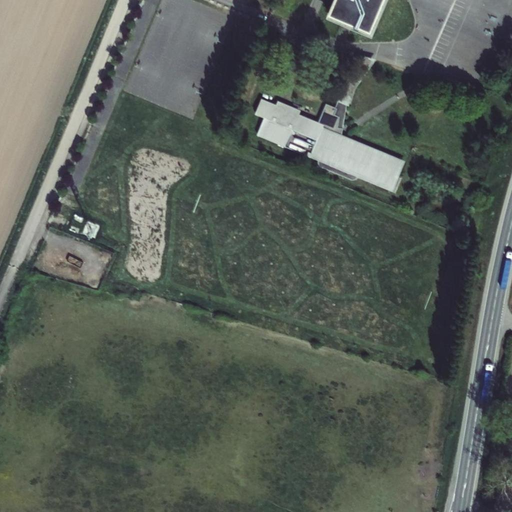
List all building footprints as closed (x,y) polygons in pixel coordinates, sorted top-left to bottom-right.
[(387,0),(339,0),(334,13),(375,30),(387,0)] [(361,53),(340,106),(342,106),(340,113),(345,115),(343,126),(348,126),(352,102),(359,86),(377,57),(361,53)] [(270,117),(263,134),(324,159),(324,162),(326,165),(357,177),(360,177),(363,174),(401,189),(406,175),(405,174),(401,173),(407,160),(347,136),(348,126),(343,126),(345,115),(340,113),(342,106),(340,106),(331,102),(323,121),(304,113),(281,104),(267,98),(261,113),(270,117)] [(283,100),(281,104),(304,113),(306,109),(283,100)] [(411,158),(347,133),(347,136),(407,160),(401,173),(405,174),(411,158)]
